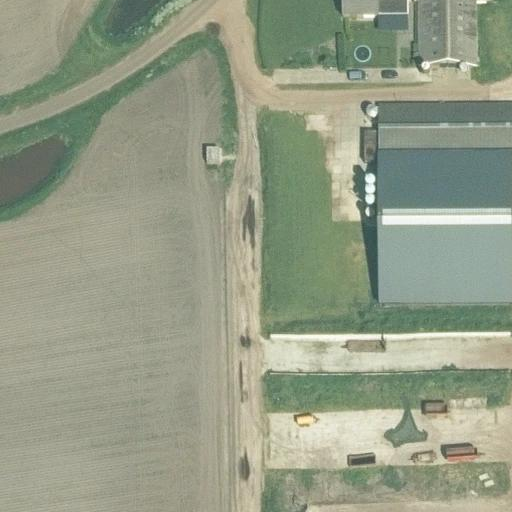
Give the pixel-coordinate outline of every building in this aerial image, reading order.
[(344,0),(344,23),(410,22),(409,6),(391,7),(391,0),(344,0)] [(391,0),(391,7),(409,6),(418,6),(419,73),(477,72),(476,6),(492,6),(492,0),(391,0)] [(511,161),(511,111),(379,112),(380,163),(511,161)] [(207,168),(218,168),(218,154),(207,154),(207,168)] [(511,311),(511,161),(380,163),(381,313),(511,311)]
